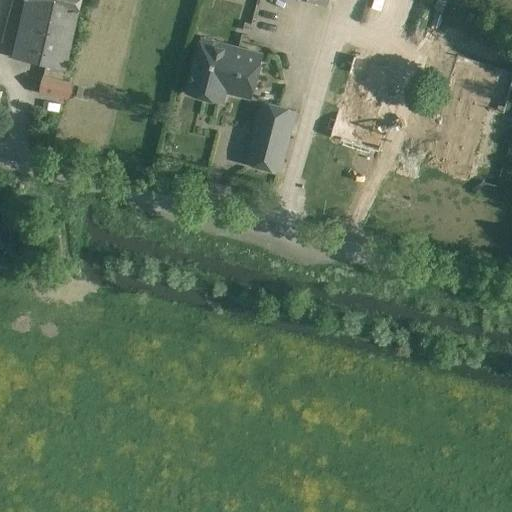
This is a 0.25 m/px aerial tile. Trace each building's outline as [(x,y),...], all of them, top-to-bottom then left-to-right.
[(79,0),(24,0),(11,57),(45,65),(38,92),(66,98),(70,83),(72,71),(63,69),(77,12),(79,0)] [(488,49),(507,55),(511,43),(503,40),(501,46),(490,43),(488,49)] [(262,58),(199,42),(186,93),(223,103),(225,92),(251,99),(262,58)] [(511,85),(511,71),(456,56),(426,167),(469,179),(489,109),(504,113),(511,85)] [(403,74),(355,59),(331,136),(379,151),(403,74)] [(296,111),(263,102),(247,164),(280,172),(296,111)] [(399,157),(394,173),(416,180),(417,176),(421,165),(421,164),(399,157)]
